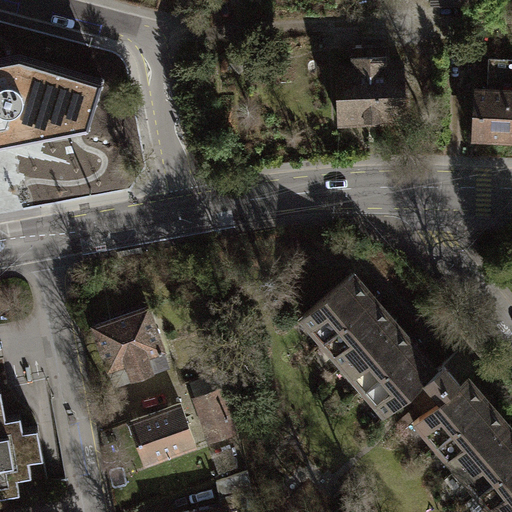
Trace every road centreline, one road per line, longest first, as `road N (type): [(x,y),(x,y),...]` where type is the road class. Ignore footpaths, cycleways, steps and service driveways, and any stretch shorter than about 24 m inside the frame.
road 1 (residential): [(17,0),(137,32),(153,47),(184,210)]
road 2 (residential): [(46,237),(97,511)]
road 3 (secondary): [(184,210),(337,189),(423,187)]
road 4 (residential): [(423,187),(439,238),(511,325)]
road 5 (secondary): [(46,237),(184,210)]
